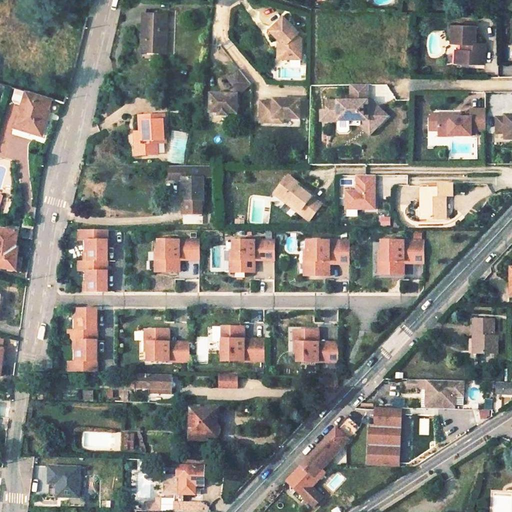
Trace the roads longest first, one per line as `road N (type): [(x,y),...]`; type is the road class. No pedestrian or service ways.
road 1 (secondary): [(236,511),(511,221)]
road 2 (residential): [(34,302),(392,301)]
road 3 (unclassified): [(103,0),(34,302)]
road 4 (residential): [(358,511),(511,413)]
road 5 (unclassified): [(34,302),(13,480)]
